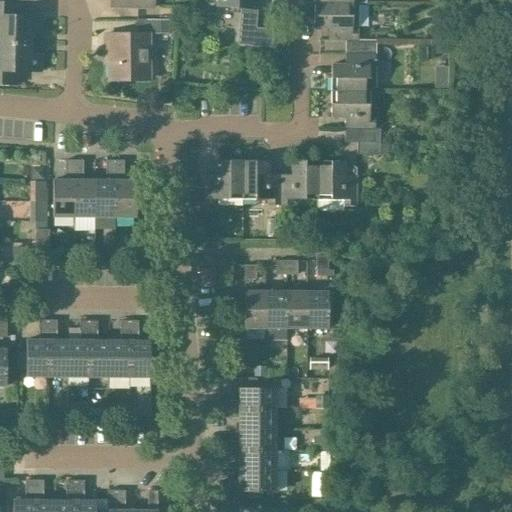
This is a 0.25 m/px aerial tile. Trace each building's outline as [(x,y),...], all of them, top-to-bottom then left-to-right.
[(218,0),(218,6),(256,9),(256,0),(218,0)] [(40,17),(20,16),(21,2),(0,1),(0,43),(29,44),(30,34),(40,34),(40,17)] [(314,3),(314,29),(328,29),(328,41),(345,42),(345,41),(358,41),(359,29),(352,29),(352,3),(314,3)] [(174,21),(160,21),(160,35),(173,35),(174,21)] [(238,46),(271,48),(272,48),(274,29),(272,29),(257,28),(239,27),(238,46)] [(148,34),(105,35),(105,52),(108,52),(108,79),(148,79),(148,34)] [(345,55),(376,56),(376,41),(358,41),(345,41),(345,42),(345,55)] [(0,85),(19,85),(20,71),(39,71),(39,54),(29,54),(29,44),(0,43),(0,85)] [(376,56),(345,55),(345,65),(332,65),(331,92),(369,92),(370,68),(376,68),(376,56)] [(369,92),(331,92),(331,118),(344,118),(344,132),(380,132),(380,129),(375,129),(375,118),(369,118),(369,92)] [(380,132),(344,132),(344,144),(357,144),(357,155),(392,156),(392,145),(380,145),(380,132)] [(66,161),(66,180),(53,180),(53,218),(75,218),(75,161),(66,161)] [(84,161),(75,161),(75,218),(93,218),(93,180),(84,180),(84,161)] [(93,180),(93,218),(115,218),(116,161),(107,161),(107,180),(93,180)] [(116,161),(115,218),(137,218),(137,180),(125,180),(124,161),(116,161)] [(241,199),(242,161),(216,161),(216,175),(204,175),(204,205),(217,205),(217,199),(241,199)] [(269,161),(242,161),(241,199),(267,200),(267,206),(279,206),(280,176),(268,176),(269,161)] [(291,176),(280,176),(279,206),(292,206),(292,200),(317,200),(317,162),(292,162),(291,176)] [(317,162),(317,200),(318,200),(318,212),(343,212),(343,207),(359,207),(359,186),(356,186),(356,177),(344,177),(344,162),(317,162)] [(36,222),(35,230),(35,252),(49,252),(49,230),(45,230),(45,222),(36,222)] [(317,256),(317,271),(317,276),(333,277),(333,270),(329,270),(329,261),(329,256),(317,256)] [(276,275),(298,275),(298,261),(276,261),(276,275)] [(245,280),(257,280),(257,266),(245,266),(245,280)] [(265,328),(265,293),(245,292),(245,328),(265,328)] [(286,293),(265,293),(265,328),(286,328),(286,293)] [(286,293),(286,328),(307,328),(307,293),(286,293)] [(307,293),(307,328),(328,328),(329,293),(307,293)] [(47,377),(48,320),(39,320),(39,341),(27,340),(27,376),(47,377)] [(48,320),(47,377),(68,377),(68,340),(57,340),(57,320),(48,320)] [(80,340),(68,340),(68,377),(88,377),(88,321),(80,321),(80,340)] [(98,321),(88,321),(88,377),(108,377),(109,340),(98,340),(98,321)] [(120,340),(109,340),(108,377),(129,377),(129,321),(120,321),(120,340)] [(129,321),(129,377),(150,377),(150,340),(138,340),(138,321),(129,321)] [(218,409),(275,409),(275,389),(239,388),(239,400),(218,400),(218,409)] [(275,430),(275,409),(218,409),(218,418),(239,418),(239,430),(275,430)] [(275,430),(239,430),(239,441),(219,441),(219,450),(275,450),(275,430)] [(275,450),(219,450),(219,459),(239,459),(239,471),(275,471),(275,450)] [(321,452),(321,469),(330,469),(330,452),(321,452)] [(275,471),(239,471),(239,481),(219,481),(219,491),(275,491),(275,471)] [(33,511),(34,481),(26,481),(26,502),(14,501),(13,511),(33,511)] [(43,481),(34,481),(33,511),(54,511),(54,502),(43,502),(43,481)] [(66,502),(54,502),(54,511),(74,511),(75,481),(66,481),(66,502)] [(85,481),(75,481),(74,511),(96,511),(97,511),(97,502),(85,502),(85,481)] [(115,511),(116,491),(107,491),(107,511),(97,511),(96,511),(115,511)] [(116,491),(115,511),(136,511),(126,511),(126,491),(116,491)] [(136,511),(158,511),(158,491),(148,491),(148,511),(136,511)]
